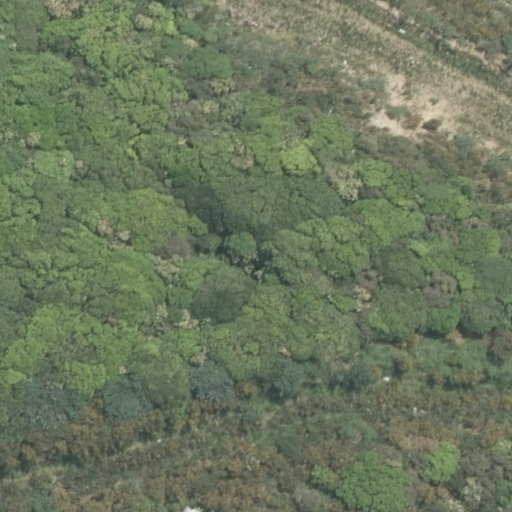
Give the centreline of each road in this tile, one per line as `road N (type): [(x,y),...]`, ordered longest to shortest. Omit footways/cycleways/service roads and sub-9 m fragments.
road 1 (track): [(0,477),(293,421),(511,430)]
road 2 (track): [(511,93),(354,0)]
